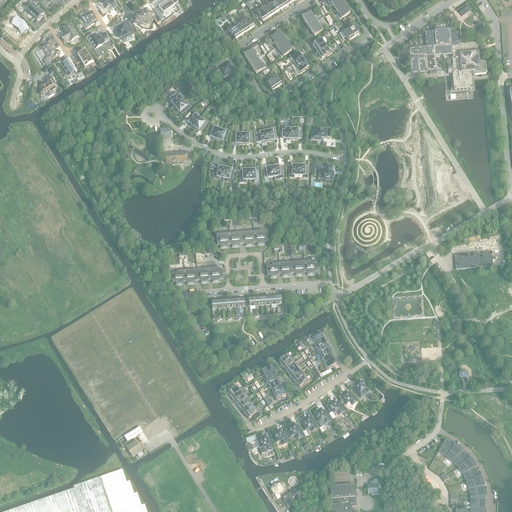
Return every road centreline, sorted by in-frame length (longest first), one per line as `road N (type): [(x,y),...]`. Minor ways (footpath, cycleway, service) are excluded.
road 1 (residential): [(228,289),(189,292),(182,304),(223,364),(335,297)]
road 2 (unknown): [(335,297),(354,347),(383,379),(462,400),(501,433),(511,454)]
road 3 (unknown): [(369,61),(370,80),(358,93),(357,177),(339,230),(340,294)]
road 4 (residential): [(318,68),(267,98),(234,49),(309,0)]
road 5 (residential): [(345,159),(301,151),(230,155),(194,142),(165,116)]
road 6 (residential): [(385,47),(484,212)]
road 7 (residential): [(335,297),(484,212)]
road 8 (residential): [(246,421),(253,431),(368,360)]
road 9 (residential): [(331,284),(330,227),(345,159)]
